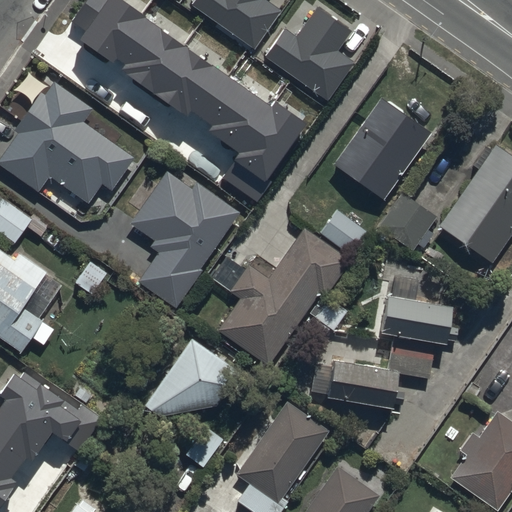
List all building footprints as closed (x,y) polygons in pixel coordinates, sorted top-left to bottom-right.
[(120,0),(109,0),(80,42),(240,155),(233,165),(267,189),(274,179),(307,132),(120,0)] [(194,0),(193,3),(207,13),(258,49),(284,12),(267,0),(266,0),(194,0)] [(303,30),(297,39),(283,29),(263,57),(277,67),(328,103),(354,66),(337,54),(352,34),(318,10),(303,30)] [(126,154),(84,124),(94,111),(56,84),(0,163),(0,164),(37,191),(49,175),(90,204),(102,187),(112,194),(136,161),(126,154)] [(333,170),(381,204),(431,134),(382,100),(333,170)] [(439,231),(492,268),(511,240),(511,159),(497,149),(439,231)] [(207,271),(202,267),(239,215),(198,186),(192,194),(167,177),(132,226),(157,243),(153,248),(159,253),(137,285),(177,314),(207,271)] [(380,230),(417,256),(441,221),(405,195),(380,230)] [(0,197),(0,232),(16,244),(33,221),(0,197)] [(371,233),(336,209),(318,234),(353,259),(371,233)] [(218,333),(228,340),(269,369),(321,295),(328,300),(352,266),(305,232),(280,267),(271,280),(261,273),(252,267),(232,295),(241,301),(218,333)] [(25,310),(37,292),(48,278),(0,243),(0,340),(2,342),(21,356),(44,323),(25,310)] [(74,283),(96,298),(111,276),(90,261),(74,283)] [(387,295),(379,333),(448,347),(456,309),(387,295)] [(343,318),(323,304),(304,334),(319,345),(326,335),(330,338),(343,318)] [(394,341),(387,373),(334,364),(328,399),(395,411),(402,376),(431,383),(438,351),(394,341)] [(132,427),(268,396),(191,344),(132,427)] [(0,511),(5,511),(21,489),(15,485),(51,434),(69,447),(85,425),(66,412),(18,378),(0,404),(0,511)] [(236,478),(278,508),(333,431),(290,402),(236,478)] [(499,511),(511,494),(511,424),(499,415),(452,481),(496,511),(499,511)] [(201,474),(220,445),(202,433),(183,462),(201,474)] [(374,511),(383,500),(337,468),(305,511),(374,511)]
